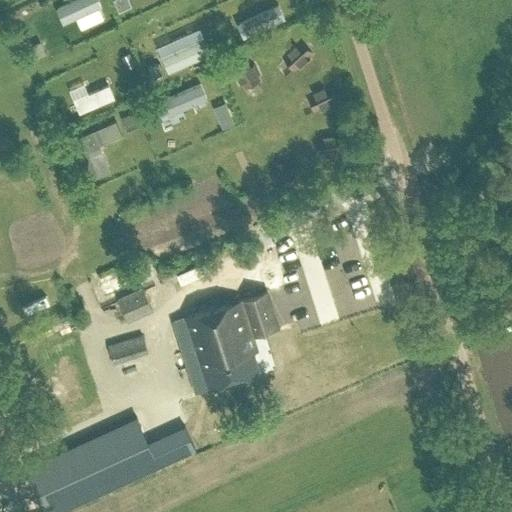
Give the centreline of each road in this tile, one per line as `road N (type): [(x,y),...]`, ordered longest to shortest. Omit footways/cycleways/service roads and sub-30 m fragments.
road 1 (track): [(204,157),(113,203),(100,223),(77,232),(10,85),(205,0)]
road 2 (residential): [(509,511),(355,23)]
